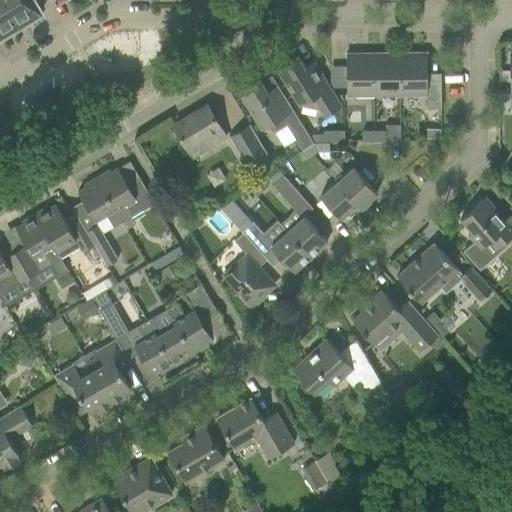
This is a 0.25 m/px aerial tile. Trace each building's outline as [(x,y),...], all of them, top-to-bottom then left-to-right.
[(17,26),(1,0),(0,0),(0,36),(1,36),(3,40),(15,33),(12,29),(17,26)] [(40,12),(33,0),(1,0),(17,26),(27,20),(29,25),(41,18),(38,14),(40,12)] [(399,53),(373,54),(373,95),(400,95),(399,53)] [(426,53),(399,53),(400,95),(426,94),(426,53)] [(373,95),(373,54),(346,54),(346,95),(373,95)] [(341,104),(332,90),(321,73),(314,61),(305,67),(299,58),(277,72),(298,105),(299,104),(301,107),(315,110),(317,108),(323,117),(341,104)] [(309,136),(297,116),(286,99),(277,84),(266,91),(261,82),(240,95),(250,112),(261,129),(269,124),(275,131),(286,125),(301,150),(305,148),(313,143),(308,136),(309,136)] [(426,99),(426,108),(441,108),(441,99),(426,99)] [(173,126),(192,157),(226,138),(207,106),(173,126)] [(228,135),(238,152),(246,165),(266,154),(248,123),(228,135)] [(439,137),(439,128),(426,128),(426,137),(439,137)] [(385,130),(373,131),(374,141),(385,141),(385,130)] [(374,141),(373,131),(362,131),(362,141),(374,141)] [(312,134),(309,136),(308,136),(313,143),(314,142),(323,142),(323,134),(312,134)] [(314,142),(313,143),(305,148),(309,156),(317,151),(314,142)] [(328,142),(323,142),(314,142),(317,151),(329,151),(328,142)] [(305,148),(301,150),(297,152),(301,160),(309,156),(305,148)] [(336,163),(328,170),(335,178),(344,171),(336,163)] [(353,166),(336,181),(359,206),(358,207),(362,210),(366,206),(364,204),(377,193),(363,178),(353,166)] [(212,185),(225,178),(219,167),(206,175),(212,185)] [(96,177),(122,222),(126,229),(133,225),(129,217),(131,216),(124,203),(134,197),(141,210),(154,203),(139,178),(128,184),(118,168),(110,172),(109,170),(96,177)] [(273,185),(282,194),(290,203),(299,194),(283,176),(273,185)] [(113,227),(122,222),(96,177),(83,185),(85,187),(77,191),(95,221),(105,214),(113,227)] [(359,206),(336,181),(320,196),(327,204),(340,219),(350,209),(353,212),(358,207),(359,206)] [(256,187),(251,191),(256,197),(261,193),(256,187)] [(462,251),(479,270),(494,256),(485,245),(490,240),(488,239),(497,231),(506,240),(511,234),(511,227),(485,197),(473,207),(472,205),(466,211),(467,212),(459,219),(471,232),(467,235),(474,243),(469,247),(468,246),(462,251)] [(47,206),(34,214),(60,258),(80,247),(86,258),(97,252),(98,251),(86,231),(76,214),(65,221),(56,204),(48,208),(47,206)] [(25,244),(14,251),(29,276),(51,264),(57,275),(66,270),(59,259),(60,258),(34,214),(21,221),(22,223),(15,228),(25,244)] [(303,216),(287,231),(310,257),(327,242),(303,216)] [(241,231),(243,233),(249,240),(258,231),(251,223),(241,231)] [(97,224),(86,231),(98,251),(97,252),(105,266),(117,259),(97,224)] [(310,257),(287,231),(270,246),(293,272),(310,257)] [(249,240),(243,233),(234,241),(246,255),(224,275),(244,297),(242,298),(251,308),(264,296),(262,295),(273,285),(258,268),(267,260),(253,245),(249,240)] [(396,276),(420,303),(439,286),(445,293),(460,279),(480,301),(491,290),(470,266),(462,274),(434,242),(396,276)] [(150,263),(155,271),(183,254),(179,247),(150,263)] [(0,293),(29,276),(14,251),(3,257),(0,251),(0,293)] [(112,276),(105,280),(109,287),(116,283),(112,276)] [(165,309),(175,325),(176,324),(193,352),(206,345),(204,343),(212,338),(202,322),(217,313),(200,284),(183,294),(192,311),(183,316),(176,303),(165,309)] [(432,327),(425,319),(408,300),(398,309),(381,289),(359,309),(361,312),(352,320),(373,343),(386,332),(392,340),(402,332),(419,351),(428,343),(435,351),(443,343),(437,336),(438,334),(432,327)] [(92,298),(115,338),(115,339),(128,331),(104,291),(92,298)] [(433,312),(425,319),(432,327),(440,320),(433,312)] [(154,316),(146,321),(171,365),(193,352),(176,324),(175,325),(163,331),(154,316)] [(171,365),(146,321),(137,326),(144,339),(133,345),(151,374),(158,370),(159,372),(171,365)] [(103,363),(92,370),(112,404),(126,396),(124,393),(131,389),(119,369),(129,362),(119,345),(115,339),(115,338),(95,350),(103,363)] [(367,360),(355,339),(340,353),(326,338),(292,369),(314,393),(328,380),(333,385),(343,376),(351,386),(359,382),(364,391),(380,382),(367,360)] [(17,348),(13,361),(30,366),(34,353),(17,348)] [(112,404),(92,370),(80,376),(73,363),(53,375),(67,399),(78,393),(89,413),(97,408),(99,412),(112,404)] [(402,414),(414,407),(408,397),(399,396),(393,399),(402,414)] [(242,408),(239,404),(216,417),(234,448),(255,436),(267,458),(293,442),(286,430),(276,412),(263,420),(252,402),(242,408)] [(20,457),(6,435),(29,421),(20,405),(0,416),(0,465),(5,462),(6,465),(20,457)] [(183,442),(167,451),(185,482),(223,460),(203,425),(181,438),(183,442)] [(328,455),(315,462),(326,481),(327,483),(329,485),(341,477),(340,475),(328,455)] [(126,470),(128,473),(113,482),(131,511),(139,511),(171,493),(149,456),(126,470)] [(315,462),(304,469),(317,489),(326,483),(327,483),(326,481),(315,462)] [(80,511),(109,511),(101,499),(80,511)]
